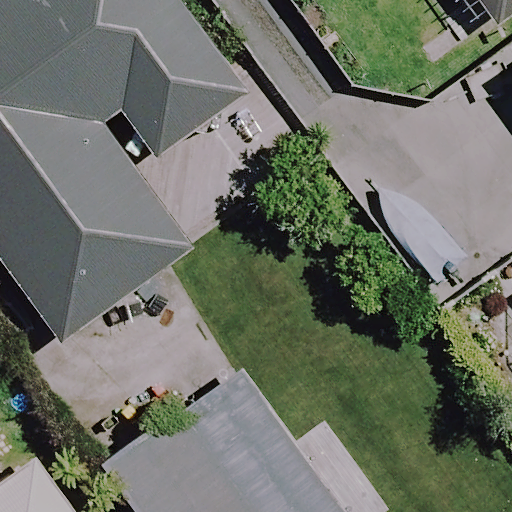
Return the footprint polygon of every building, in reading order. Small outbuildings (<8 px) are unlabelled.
[(228,99),(153,0),(0,0),(0,280),(50,346),(169,256),(114,184),(228,99)] [(511,0),(442,0),(470,39),(511,8),(511,0)] [(511,66),(490,82),(511,112),(511,407),(493,421),(511,447),(511,66)] [(310,511),(218,385),(93,477),(119,511),(310,511)] [(54,511),(6,448),(0,452),(0,511),(54,511)]
